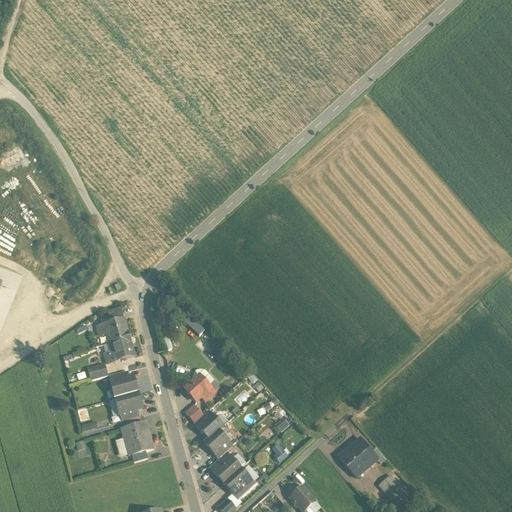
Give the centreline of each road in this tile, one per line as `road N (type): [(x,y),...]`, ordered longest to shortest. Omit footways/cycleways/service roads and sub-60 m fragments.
road 1 (residential): [(144,291),(455,0)]
road 2 (unclassified): [(144,291),(126,277),(37,121),(0,84)]
road 3 (residential): [(144,291),(145,331),(195,511)]
road 4 (track): [(511,267),(346,416)]
road 5 (track): [(144,291),(116,296),(0,371)]
road 6 (residential): [(346,416),(243,511)]
